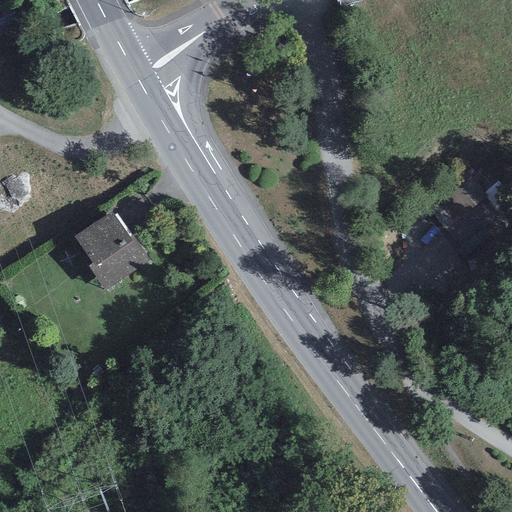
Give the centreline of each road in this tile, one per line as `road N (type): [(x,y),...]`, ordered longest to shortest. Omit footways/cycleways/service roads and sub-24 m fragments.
road 1 (residential): [(319,0),(353,268),(360,293),(414,376)]
road 2 (secondary): [(345,394),(136,78)]
road 3 (secondary): [(433,511),(345,394)]
road 4 (residential): [(136,78),(246,0)]
road 5 (residential): [(414,376),(511,447)]
